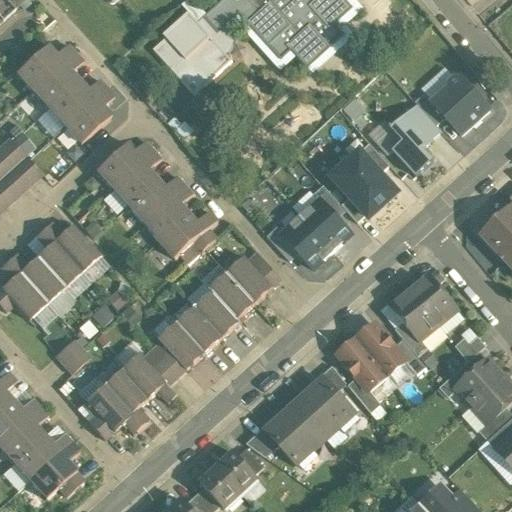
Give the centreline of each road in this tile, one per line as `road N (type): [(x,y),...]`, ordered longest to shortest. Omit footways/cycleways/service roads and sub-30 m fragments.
road 1 (residential): [(0,245),(147,116),(325,314)]
road 2 (residential): [(130,491),(325,314)]
road 3 (residential): [(130,491),(0,340)]
road 4 (residential): [(418,223),(511,339)]
road 5 (residential): [(325,314),(418,223)]
road 6 (residential): [(418,223),(511,140)]
